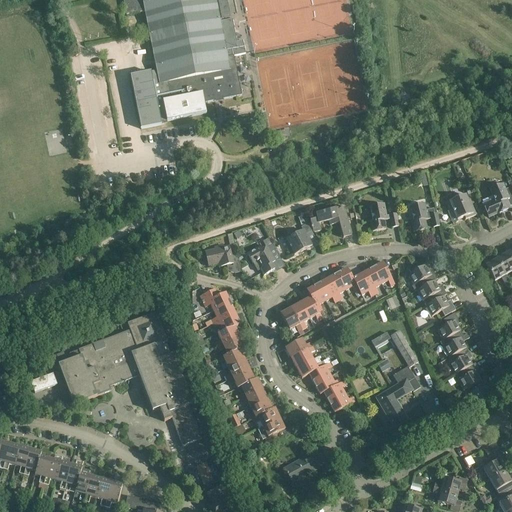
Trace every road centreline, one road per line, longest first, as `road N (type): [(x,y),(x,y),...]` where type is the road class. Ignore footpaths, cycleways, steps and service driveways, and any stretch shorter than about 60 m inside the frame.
road 1 (unclassified): [(156,255),(511,138)]
road 2 (residential): [(366,493),(327,423),(269,368),(262,338),(270,299)]
road 3 (residential): [(0,417),(117,450),(185,502)]
road 4 (residential): [(270,299),(323,261),(395,249),(450,252)]
road 5 (residential): [(0,304),(156,255)]
road 6 (unclassified): [(366,493),(504,415)]
road 7 (residential): [(507,384),(450,252)]
road 8 (residential): [(156,255),(191,275),(270,299)]
